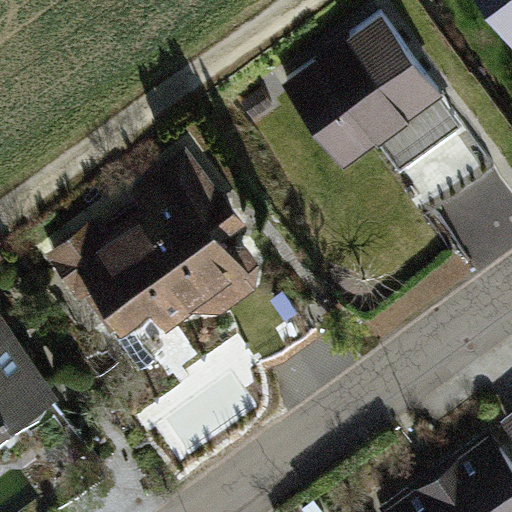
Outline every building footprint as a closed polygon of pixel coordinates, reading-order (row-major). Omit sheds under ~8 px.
[(511,0),(489,0),(511,27),(511,0)] [(386,8),(288,80),(347,160),(445,87),(386,8)] [(205,152),(72,242),(144,347),(277,257),(205,152)] [(0,296),(0,435),(65,392),(0,296)] [(511,511),(511,451),(492,424),(383,503),(389,511),(511,511)]
